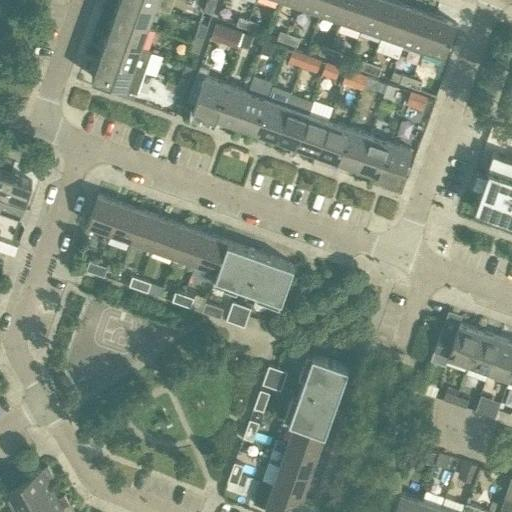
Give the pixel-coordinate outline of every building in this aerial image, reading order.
[(148,26),(155,6),(139,0),(118,0),(114,14),(148,26)] [(319,14),(323,0),(300,0),(298,6),(319,14)] [(339,21),(346,0),(323,0),(319,14),(339,21)] [(359,28),(369,0),(346,0),(339,21),(359,28)] [(380,35),(392,0),(369,0),(359,28),(380,35)] [(400,42),(413,6),(395,0),(392,0),(380,35),(400,42)] [(215,4),(207,1),(204,8),(213,11),(215,4)] [(420,50),(433,14),(413,6),(400,42),(420,50)] [(140,46),(148,26),(114,14),(106,34),(140,46)] [(456,22),(433,14),(420,50),(443,58),(456,22)] [(246,27),(249,19),(239,15),(236,23),(246,27)] [(259,22),(249,19),(246,27),(256,30),(259,22)] [(199,21),(192,41),(201,44),(208,25),(199,21)] [(224,26),(215,22),(211,34),(220,37),(224,26)] [(287,41),(290,33),(280,30),(277,38),(287,41)] [(238,44),(240,44),(246,46),(250,34),(242,31),(238,44)] [(300,37),(290,33),(287,41),(297,45),(300,37)] [(152,50),(140,46),(106,34),(99,55),(145,70),(152,50)] [(257,50),(261,51),(266,53),(271,41),(262,38),(257,50)] [(201,44),(192,41),(189,50),(198,53),(201,44)] [(328,56),(331,48),(321,44),(318,53),(328,56)] [(341,51),(331,48),(328,56),(338,60),(341,51)] [(307,54),(292,49),(288,60),(303,65),(307,54)] [(321,59),(307,54),(303,65),(317,70),(321,59)] [(137,92),(145,70),(133,67),(99,55),(91,76),(137,92)] [(369,71),(372,62),(362,59),(359,67),(369,71)] [(326,61),(323,68),(334,72),(337,65),(326,61)] [(185,62),(177,82),(186,85),(193,65),(185,62)] [(381,66),(372,62),(369,71),(378,74),(381,66)] [(215,116),(227,82),(206,75),(209,67),(200,64),(188,100),(195,102),(193,108),(215,116)] [(367,75),(348,68),(344,79),(363,86),(365,83),(367,75)] [(410,85),(412,77),(402,73),(400,82),(410,85)] [(253,74),(247,90),(267,97),(272,81),(253,74)] [(378,79),(367,75),(365,83),(376,87),(378,79)] [(422,80),(412,77),(410,85),(419,89),(422,80)] [(186,85),(177,82),(174,91),(183,94),(186,85)] [(235,123),(247,89),(227,82),(215,116),(235,123)] [(255,130),(267,97),(247,89),(235,123),(255,130)] [(415,92),(411,91),(407,102),(422,107),(426,96),(415,92)] [(276,137),(288,104),(267,97),(255,130),(276,137)] [(296,145),(308,111),(288,104),(276,137),(296,145)] [(317,152),(329,119),(308,111),(296,145),(317,152)] [(337,159),(349,126),(329,119),(317,152),(337,159)] [(358,166),(370,133),(349,126),(337,159),(358,166)] [(378,174),(390,140),(370,133),(358,166),(378,174)] [(411,148),(390,140),(378,174),(399,181),(411,148)] [(511,157),(493,150),(472,207),(511,220),(511,157)] [(0,203),(11,173),(0,168),(0,203)] [(32,180),(11,173),(0,203),(0,206),(20,214),(23,206),(32,180)] [(109,230),(119,200),(98,193),(87,222),(109,230)] [(131,238),(141,208),(119,200),(109,230),(131,238)] [(31,209),(23,206),(20,214),(20,215),(25,225),(31,209)] [(152,245),(163,216),(141,208),(131,238),(152,245)] [(174,253),(184,223),(163,216),(152,245),(174,253)] [(195,261),(206,231),(184,223),(174,253),(195,261)] [(217,268),(227,239),(206,231),(195,261),(217,268)] [(248,286),(261,251),(227,239),(217,268),(214,275),(248,286)] [(294,262),(261,251),(248,286),(281,298),(294,262)] [(95,272),(98,262),(89,259),(86,268),(95,272)] [(108,265),(98,262),(95,272),(104,275),(108,265)] [(138,287),(142,277),(132,274),(129,284),(138,287)] [(151,281),(142,277),(138,287),(147,290),(151,281)] [(181,302),(185,293),(175,289),(172,299),(181,302)] [(194,296),(185,293),(181,302),(190,305),(194,296)] [(211,313),(214,303),(205,300),(202,309),(211,313)] [(238,312),(242,303),(232,300),(229,309),(238,312)] [(223,307),(214,303),(211,313),(220,316),(223,307)] [(251,306),(242,303),(238,312),(248,315),(251,306)] [(235,321),(238,312),(229,309),(226,318),(235,321)] [(244,325),(248,315),(238,312),(235,321),(244,325)] [(468,362),(480,329),(460,321),(456,333),(442,328),(431,359),(446,364),(449,355),(468,362)] [(489,369),(501,336),(480,329),(468,362),(489,369)] [(509,377),(511,368),(511,339),(501,336),(489,369),(509,377)] [(312,352),(300,385),(336,397),(348,365),(312,352)] [(269,363),(265,373),(275,376),(278,367),(269,363)] [(287,370),(278,367),(275,376),(284,379),(287,370)] [(271,385),(275,376),(265,373),(262,382),(271,385)] [(281,388),(284,379),(275,376),(271,385),(281,388)] [(324,431),(336,397),(300,385),(289,418),(295,421),(324,431)] [(260,388),(257,397),(266,400),(270,391),(260,388)] [(454,401),(457,393),(446,389),(443,397),(454,401)] [(468,397),(457,393),(454,401),(465,405),(468,397)] [(263,409),(266,400),(257,397),(254,406),(263,409)] [(495,416),(498,407),(486,403),(483,411),(495,416)] [(510,412),(498,407),(495,416),(507,420),(510,412)] [(250,417),(246,426),(256,430),(259,421),(250,417)] [(317,452),(324,431),(295,421),(288,442),(317,452)] [(252,439),(256,430),(246,426),(243,436),(252,439)] [(309,474),(317,452),(288,442),(280,463),(309,474)] [(477,464),(462,459),(458,472),(472,477),(477,464)] [(234,460),(231,469),(240,473),(244,464),(234,460)] [(309,474),(280,463),(272,485),(302,495),(309,474)] [(12,509),(50,487),(45,477),(52,473),(46,464),(8,485),(13,494),(6,498),(12,509)] [(237,482),(240,473),(231,469),(228,479),(237,482)] [(263,478),(254,499),(263,503),(272,482),(263,478)] [(279,511),(295,511),(302,495),(272,485),(265,507),(279,511)] [(50,511),(68,502),(63,493),(56,497),(50,487),(12,509),(13,511),(50,511)] [(416,511),(421,498),(400,491),(392,511),(416,511)] [(511,498),(504,496),(500,507),(508,510),(511,498)] [(439,511),(441,506),(421,498),(416,511),(439,511)] [(70,511),(73,510),(68,502),(50,511),(70,511)] [(466,502),(462,511),(492,511),(493,511),(466,502)]
